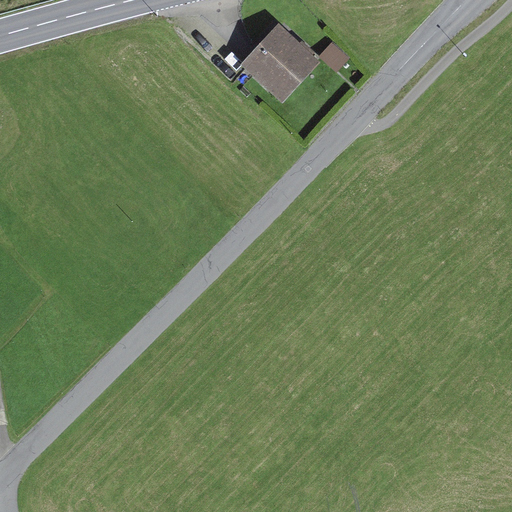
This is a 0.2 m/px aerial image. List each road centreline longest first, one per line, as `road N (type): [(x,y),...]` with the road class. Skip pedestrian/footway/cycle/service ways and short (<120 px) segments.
road 1 (residential): [(0,481),(352,124)]
road 2 (primary): [(134,0),(0,36)]
road 3 (residential): [(442,24),(352,124)]
